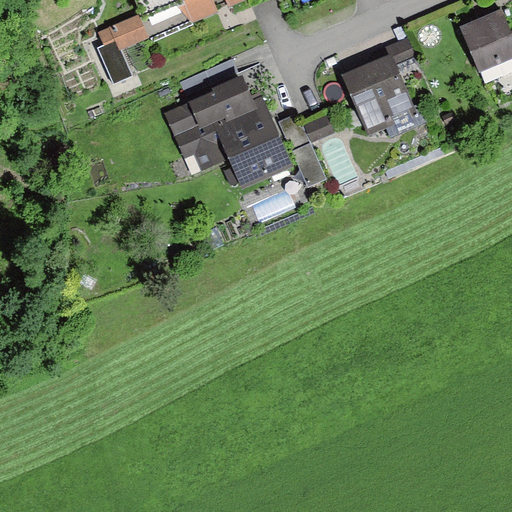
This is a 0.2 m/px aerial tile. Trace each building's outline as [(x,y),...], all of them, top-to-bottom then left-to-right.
[(134,0),(144,22),(177,8),(192,26),(220,15),(216,6),(219,4),(224,2),(228,12),(252,2),(251,0),(134,0)] [(511,40),(501,14),(460,32),(479,75),(511,61),(511,40)] [(140,17),(98,34),(104,48),(116,43),(120,52),(149,40),(140,17)] [(378,66),(344,80),(369,138),(388,130),(392,139),(428,124),(421,107),(416,109),(399,68),(420,60),(410,37),(372,53),(378,66)] [(116,43),(104,48),(99,50),(114,86),(132,79),(120,52),(116,43)] [(232,59),(180,83),(186,97),(239,73),(235,66),(232,59)] [(214,93),(217,97),(244,160),(229,166),(242,194),(295,169),(262,98),(253,102),(243,80),(214,93)] [(217,97),(166,119),(193,182),(229,166),(244,160),(217,97)] [(328,117),(305,127),(313,144),(336,134),(328,117)] [(311,146),(293,154),(308,190),(327,182),(311,146)]
